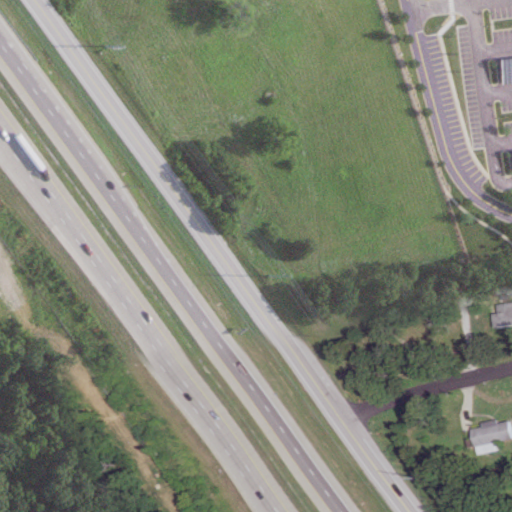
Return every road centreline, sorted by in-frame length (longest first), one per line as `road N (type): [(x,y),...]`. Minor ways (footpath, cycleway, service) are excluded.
road 1 (tertiary): [(415,511),(38,0)]
road 2 (motorway): [(2,131),(281,511)]
road 3 (motorway): [(341,511),(127,219)]
road 4 (residential): [(408,0),(446,150),(468,186),(511,204)]
road 5 (motorway): [(127,219),(0,44)]
road 6 (residential): [(473,0),(495,182)]
road 7 (residential): [(352,419),(432,385),(511,366)]
